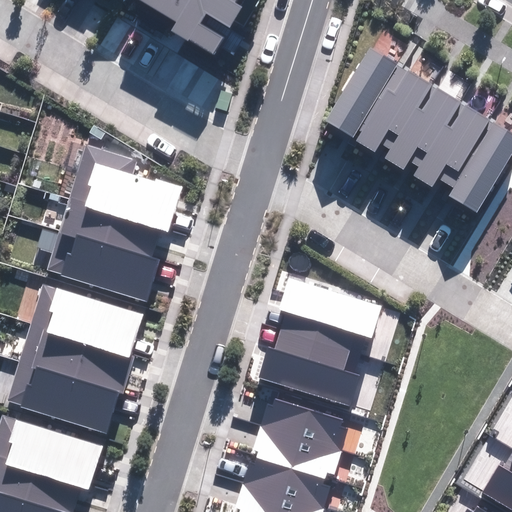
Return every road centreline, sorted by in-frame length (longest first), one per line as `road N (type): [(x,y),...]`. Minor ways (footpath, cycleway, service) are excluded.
road 1 (residential): [(153,511),(260,174)]
road 2 (residential): [(260,174),(0,16)]
road 3 (residential): [(511,327),(260,174)]
road 4 (residential): [(260,174),(313,0)]
